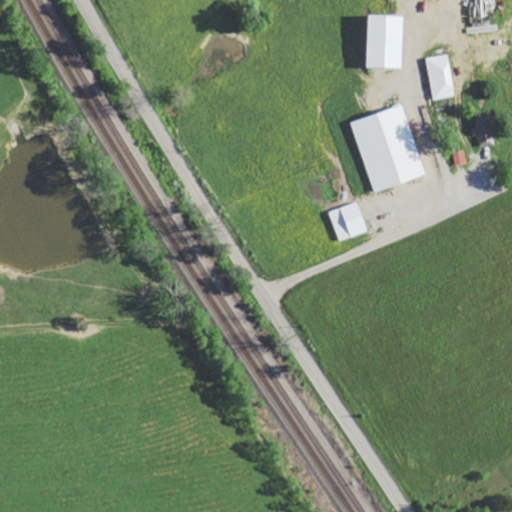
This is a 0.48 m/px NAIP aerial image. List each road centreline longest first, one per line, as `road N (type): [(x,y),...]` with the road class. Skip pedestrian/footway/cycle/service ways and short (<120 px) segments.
road 1 (secondary): [(411,511),(85,0)]
road 2 (residential): [(267,295),(511,183)]
